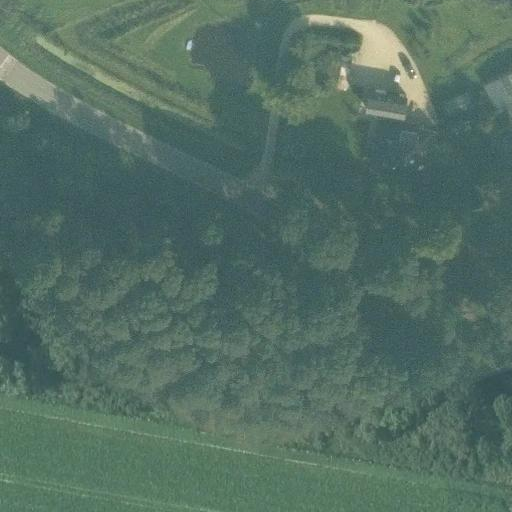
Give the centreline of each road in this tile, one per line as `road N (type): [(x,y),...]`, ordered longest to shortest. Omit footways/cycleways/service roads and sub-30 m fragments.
road 1 (tertiary): [(511,372),(344,248),(47,97),(0,64)]
road 2 (track): [(373,31),(320,20),(296,28),(283,55),(265,175),(251,201)]
